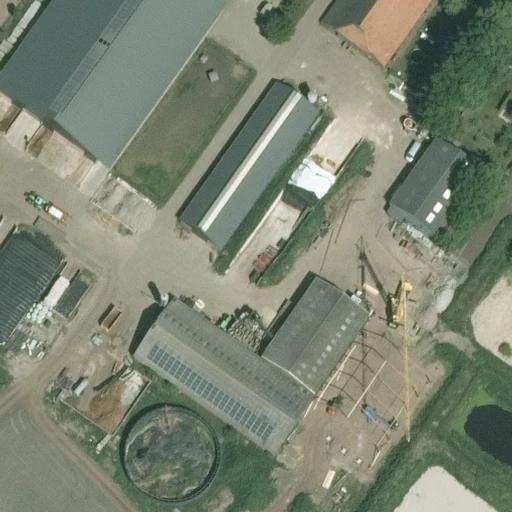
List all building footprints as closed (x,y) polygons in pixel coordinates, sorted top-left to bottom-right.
[(339,0),(320,27),(382,71),(432,0),(339,0)] [(268,5),(253,8),(254,19),(270,16),(268,5)] [(511,74),(511,48),(500,66),(511,74)] [(219,253),(318,114),(277,85),(179,224),(219,253)] [(0,126),(16,104),(0,92),(0,126)] [(25,110),(6,137),(27,152),(46,125),(25,110)] [(45,127),(29,155),(73,181),(89,153),(45,127)] [(336,148),(288,174),(295,187),(277,197),(289,219),(309,208),(302,195),(348,169),(336,148)] [(413,233),(439,232),(438,163),(396,164),(397,211),(413,211),(413,233)] [(278,256),(267,240),(225,268),(243,294),(264,279),(258,270),(278,256)] [(53,309),(69,322),(84,301),(68,289),(53,309)] [(133,360),(258,448),(275,459),(314,404),(172,304),(133,360)]
